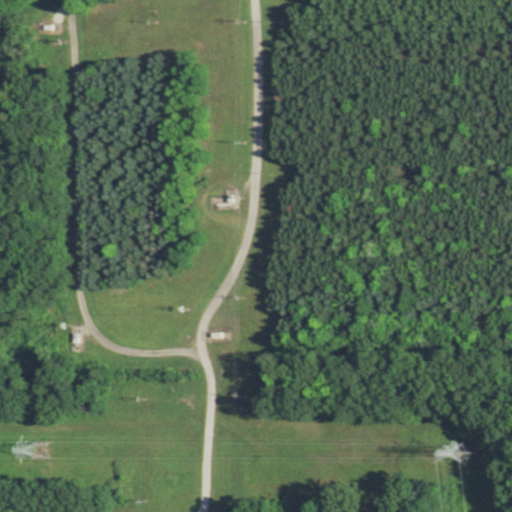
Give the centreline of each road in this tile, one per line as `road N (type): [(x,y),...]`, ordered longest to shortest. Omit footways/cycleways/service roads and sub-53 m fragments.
road 1 (track): [(72,0),(79,269),(92,332),(129,354),(200,349)]
road 2 (track): [(253,0),(256,154),(247,239),(197,336),(212,402)]
road 3 (track): [(212,402),(204,495),(194,511),(204,495)]
